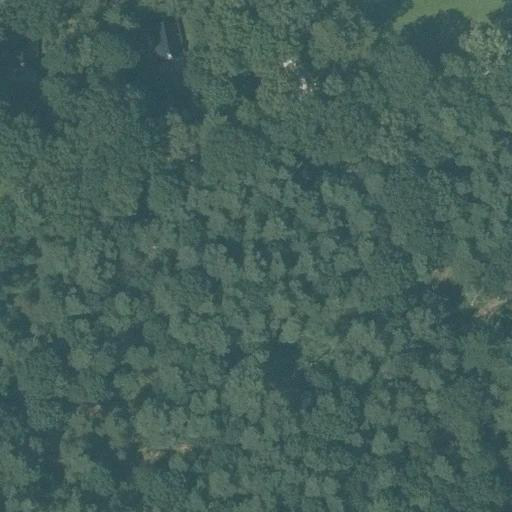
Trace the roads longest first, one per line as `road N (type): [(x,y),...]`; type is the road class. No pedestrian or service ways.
road 1 (track): [(379,103),(497,511)]
road 2 (track): [(0,203),(379,103)]
road 3 (track): [(379,103),(511,65)]
road 4 (track): [(254,0),(310,122)]
